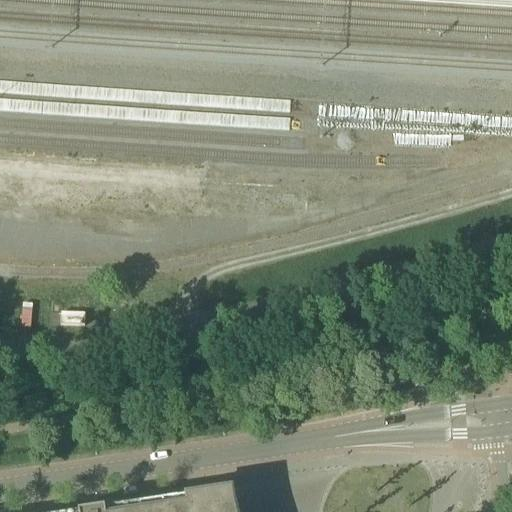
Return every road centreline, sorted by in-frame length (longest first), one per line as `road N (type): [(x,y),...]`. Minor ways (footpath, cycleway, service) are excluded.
road 1 (residential): [(511,244),(57,357),(0,346)]
road 2 (tertiary): [(0,489),(344,436)]
road 3 (tertiary): [(501,403),(344,436)]
road 4 (tertiary): [(344,436),(493,431)]
